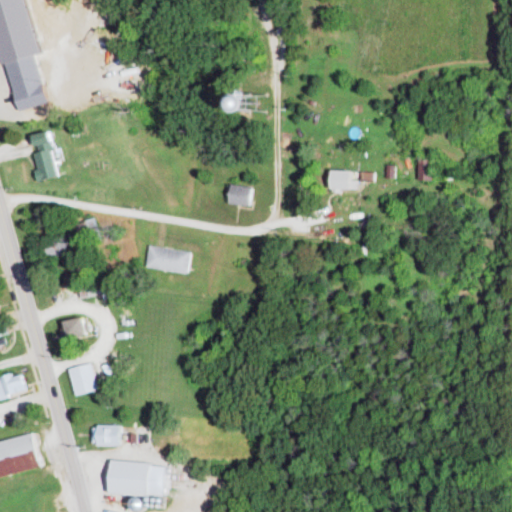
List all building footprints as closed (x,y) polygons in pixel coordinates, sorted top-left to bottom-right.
[(4,65),(16,114),(47,106),(34,57),(4,65)] [(38,184),(57,179),(46,135),(27,139),(38,184)] [(352,201),(352,174),(326,174),(326,201),(352,201)] [(226,205),(249,209),(252,190),(228,187),(226,205)] [(74,255),(70,235),(44,240),(48,259),(74,255)] [(187,274),(189,252),(148,248),(146,270),(187,274)] [(85,336),(82,321),(63,324),(65,339),(85,336)] [(144,328),(117,328),(117,351),(144,351),(144,328)] [(97,390),(89,364),(67,371),(75,397),(97,390)] [(22,372),(0,378),(0,401),(27,394),(22,372)] [(120,427),(94,427),(94,447),(120,447),(120,427)] [(0,443),(0,479),(37,471),(29,437),(0,443)] [(163,497),(164,466),(110,464),(109,495),(163,497)]
